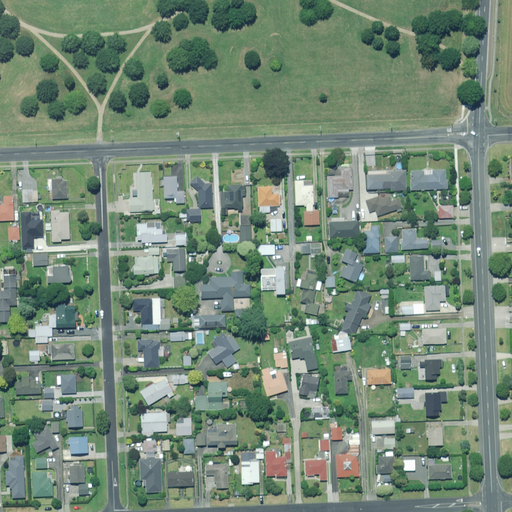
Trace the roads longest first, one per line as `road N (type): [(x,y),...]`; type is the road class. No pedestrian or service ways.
road 1 (tertiary): [(479,135),(100,150)]
road 2 (tertiary): [(479,135),(492,502)]
road 3 (residential): [(115,511),(100,150)]
road 4 (residential): [(317,511),(492,502)]
road 5 (tertiary): [(486,0),(479,135)]
